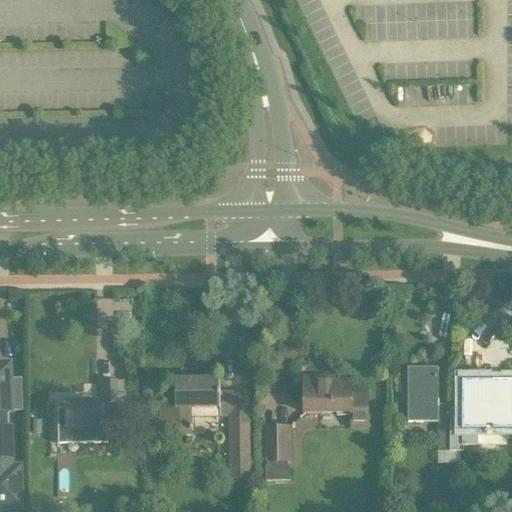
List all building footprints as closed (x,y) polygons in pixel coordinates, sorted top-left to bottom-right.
[(257,361),(243,362),(244,384),(257,384),(257,361)] [(0,508),(19,508),(18,468),(10,468),(9,428),(7,428),(6,412),(8,412),(21,412),(20,380),(7,380),(7,366),(0,366),(0,508)] [(450,452),(450,405),(438,405),(438,368),(408,368),(408,423),(437,423),(437,452),(450,452)] [(462,452),(462,447),(478,447),(478,432),(487,432),(487,434),(493,435),(493,432),(506,432),(506,440),(511,440),(511,373),(506,373),(506,386),(493,386),(493,382),(461,382),(461,405),(450,405),(450,452),(462,452)] [(304,379),(305,414),(350,413),(350,430),(368,430),(367,395),(351,395),(351,383),(326,383),(326,379),(304,379)] [(203,417),(230,417),(231,481),(250,481),(249,393),(220,394),(220,380),(176,381),(176,405),(158,405),(158,437),(190,437),(190,409),(203,409),(203,417)] [(102,403),(115,403),(115,382),(101,382),(102,403)] [(64,428),(57,428),(57,445),(107,444),(106,428),(96,428),(96,403),(64,403),(64,428)] [(265,428),(265,462),(268,462),(268,466),(266,466),(266,481),(289,481),(289,466),(287,466),(287,461),(289,461),(289,428),(265,428)]
